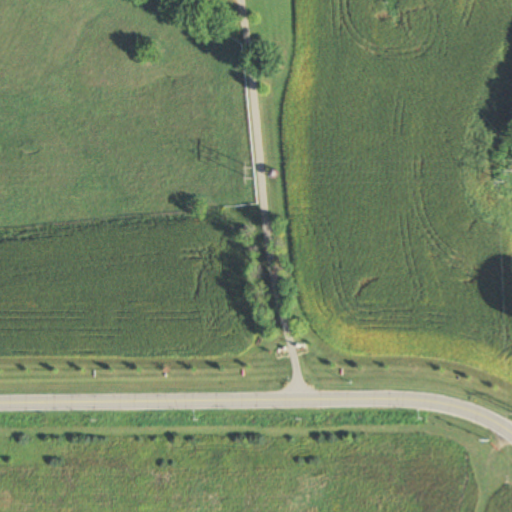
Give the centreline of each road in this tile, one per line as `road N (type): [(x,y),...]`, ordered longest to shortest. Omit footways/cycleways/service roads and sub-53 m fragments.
road 1 (tertiary): [(0,403),(306,401)]
road 2 (tertiary): [(511,432),(468,411),(408,401),(306,401)]
